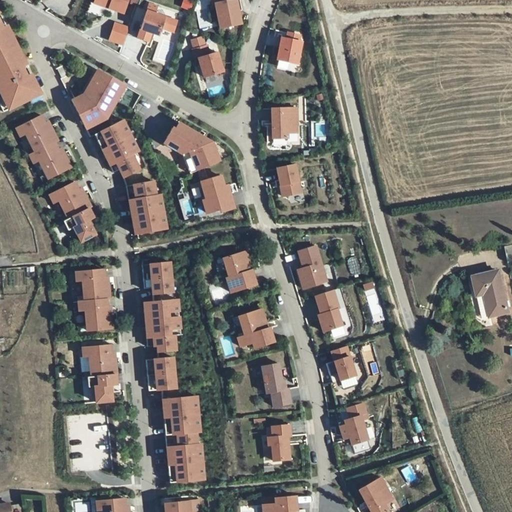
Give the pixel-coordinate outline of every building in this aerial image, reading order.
[(128,0),(95,0),(94,2),(124,12),(128,0)] [(212,0),(213,3),(216,2),(221,27),(242,22),(237,0),(212,0)] [(147,10),(138,37),(149,41),(152,32),(159,34),(162,27),(174,31),(178,20),(147,10)] [(0,103),(4,112),(41,94),(32,75),(27,64),(2,15),(0,13),(0,103)] [(114,21),(107,40),(123,46),(129,26),(114,21)] [(300,34),(288,32),(287,38),(282,37),(277,59),(298,63),(302,41),(299,40),(300,34)] [(193,40),(193,49),(207,44),(205,37),(193,40)] [(210,54),(207,44),(193,49),(196,58),(199,57),(204,76),(223,70),(218,51),(210,54)] [(297,71),(298,63),(277,61),(276,69),(297,71)] [(58,69),(63,77),(67,75),(63,66),(58,69)] [(84,94),(72,100),(87,128),(107,118),(126,85),(98,69),(91,82),(84,94)] [(271,107),(271,137),(287,136),(287,131),(297,131),(296,106),(271,107)] [(71,167),(44,113),(15,128),(43,182),(71,167)] [(124,119),(95,134),(114,172),(120,169),(124,177),(140,168),(133,154),(139,150),(124,119)] [(210,141),(178,122),(174,128),(172,127),(163,142),(181,153),(189,172),(220,160),(212,140),(210,141)] [(300,191),(295,163),(276,166),(282,194),(300,191)] [(224,185),(221,175),(201,180),(206,198),(203,199),(206,211),(219,208),(220,210),(234,206),(230,192),(226,193),(224,185)] [(154,180),(127,185),(135,233),(167,228),(161,194),(157,195),(154,180)] [(45,196),(49,204),(55,201),(62,215),(57,218),(59,222),(60,222),(88,208),(90,207),(80,188),(77,190),(73,182),(45,196)] [(72,227),(80,241),(94,234),(87,220),(92,217),(88,208),(60,222),(65,231),(72,227)] [(316,243),(299,249),(304,265),(298,267),(304,286),(324,280),(321,269),(324,268),(316,243)] [(216,259),(218,263),(223,261),(228,276),(226,277),(230,292),(256,283),(245,250),(216,259)] [(141,263),(143,278),(171,275),(169,260),(141,263)] [(104,268),(76,270),(76,279),(82,279),(84,294),(78,295),(78,300),(107,297),(110,297),(108,276),(105,276),(104,268)] [(483,293),(490,318),(509,313),(498,270),(473,277),(477,295),(483,293)] [(143,278),(144,287),(151,286),(152,292),(172,290),(171,275),(143,278)] [(334,287),(316,293),(322,311),(319,312),(324,329),(343,323),(338,307),(340,306),(334,287)] [(477,295),(484,320),(490,318),(483,293),(477,295)] [(107,297),(78,300),(79,309),(85,308),(86,324),(80,324),(81,329),(113,326),(111,305),(107,306),(107,297)] [(143,301),(144,316),(179,313),(177,298),(153,300),(143,301)] [(234,320),(240,319),(245,334),(239,336),(238,336),(240,345),(253,341),(255,347),(275,340),(270,326),(268,327),(262,308),(233,317),(234,320)] [(144,316),(146,331),(180,328),(179,313),(144,316)] [(146,331),(147,345),(157,344),(157,350),(176,348),(174,333),(180,333),(180,328),(146,331)] [(111,343),(82,346),(83,355),(89,354),(91,370),(85,370),(85,375),(88,375),(116,373),(117,372),(115,351),(112,352),(111,343)] [(359,372),(349,343),(334,347),(337,358),(330,360),(335,379),(359,372)] [(173,356),(146,358),(148,374),(175,371),(173,356)] [(275,404),(292,401),(289,386),(287,387),(285,378),(281,379),(279,372),(282,372),(279,361),(262,365),(267,391),(272,390),(275,404)] [(148,374),(149,389),(176,386),(175,371),(148,374)] [(117,383),(116,373),(88,375),(88,385),(95,385),(96,401),(112,399),(111,383),(117,383)] [(163,398),(165,418),(200,415),(197,394),(163,398)] [(370,415),(366,400),(338,409),(346,435),(352,433),(357,450),(373,445),(364,416),(370,415)] [(165,418),(167,439),(202,436),(200,415),(165,418)] [(275,458),(292,457),(289,434),(292,433),(291,422),(273,424),(274,435),(269,435),(270,443),(273,443),(275,458)] [(167,439),(169,460),(204,457),(202,436),(167,439)] [(169,460),(171,481),(206,478),(204,457),(169,460)] [(383,473),(362,486),(376,511),(384,511),(391,508),(393,510),(396,508),(397,510),(405,505),(395,488),(392,489),(383,473)] [(264,504),(265,511),(270,511),(273,511),(272,511),(297,511),(297,508),(299,508),(297,493),(276,496),(277,502),(264,504)] [(98,508),(104,508),(104,511),(130,511),(130,505),(126,505),(126,496),(97,499),(98,508)] [(166,501),(167,511),(199,511),(198,498),(166,501)]
